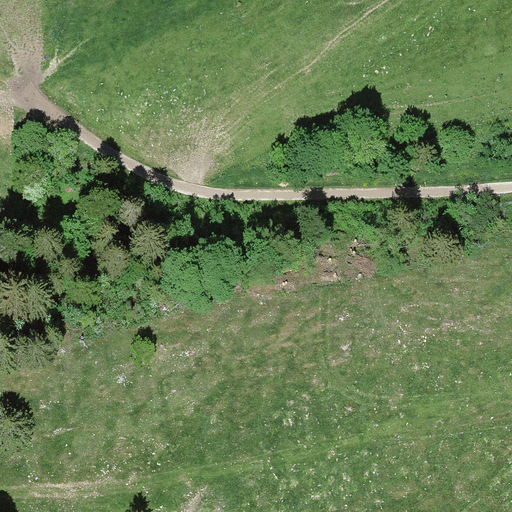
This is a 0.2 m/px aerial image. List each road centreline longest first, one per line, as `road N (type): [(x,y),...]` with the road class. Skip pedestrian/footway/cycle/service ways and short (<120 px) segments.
road 1 (track): [(511,190),(195,195),(96,150)]
road 2 (track): [(0,68),(96,150)]
